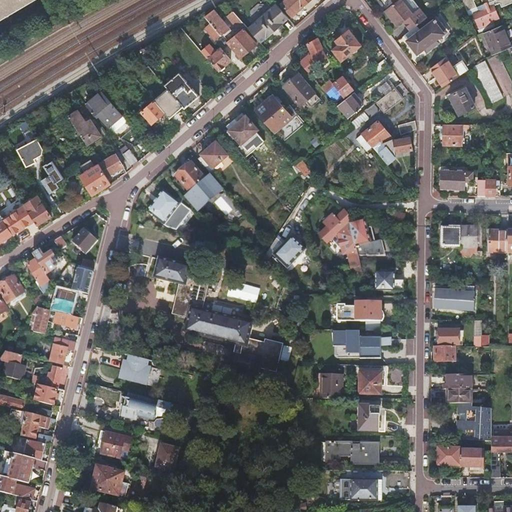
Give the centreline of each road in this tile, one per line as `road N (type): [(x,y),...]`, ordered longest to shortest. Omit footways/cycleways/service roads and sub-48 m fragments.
road 1 (residential): [(122,191),(43,511)]
road 2 (residential): [(122,191),(343,0)]
road 3 (residential): [(422,203),(414,491)]
road 4 (residential): [(349,0),(426,110),(422,203)]
road 5 (residential): [(0,269),(122,191)]
